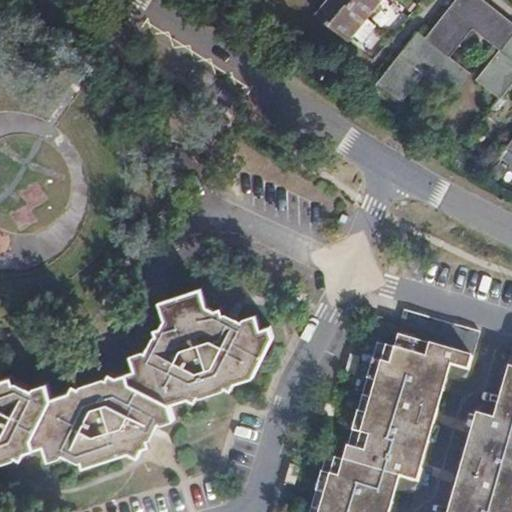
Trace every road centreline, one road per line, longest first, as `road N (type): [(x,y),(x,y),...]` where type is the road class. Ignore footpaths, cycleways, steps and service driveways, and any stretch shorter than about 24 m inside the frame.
road 1 (residential): [(394,168),(126,0)]
road 2 (residential): [(256,511),(294,381),(348,271)]
road 3 (residential): [(502,322),(486,374),(463,402),(438,486),(414,511)]
road 4 (residential): [(502,322),(348,271)]
road 5 (residential): [(511,232),(394,168)]
